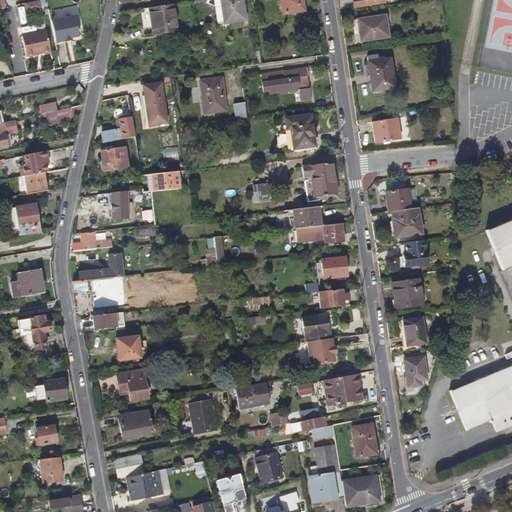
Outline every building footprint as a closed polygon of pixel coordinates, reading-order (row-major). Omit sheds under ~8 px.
[(250,19),(246,0),(225,0),(228,23),(250,19)] [(311,10),(309,0),(287,0),(289,13),(311,10)] [(41,9),(39,1),(24,4),(26,12),(41,9)] [(175,31),(170,5),(147,8),(151,35),(175,31)] [(63,34),(69,33),(77,31),(73,11),(49,16),(54,38),(63,36),(63,34)] [(390,39),(386,16),(357,21),(361,43),(390,39)] [(49,47),(45,26),(20,32),(25,52),(33,50),(33,49),(41,47),(41,49),(49,47)] [(395,88),(390,60),(379,62),(378,57),(368,58),(374,92),(395,88)] [(312,87),(310,75),(311,74),(310,66),(262,73),(264,90),(272,89),(272,93),(301,88),(303,100),(314,98),(312,87)] [(212,77),(211,71),(202,72),(190,74),(191,80),(212,77)] [(225,111),(221,78),(200,81),(205,114),(225,111)] [(166,121),(160,84),(142,86),(146,116),(155,115),(156,122),(166,121)] [(63,103),(62,94),(49,96),(50,105),(63,103)] [(248,119),(246,104),(234,106),(237,121),(248,119)] [(42,115),(44,126),(68,122),(70,108),(42,115)] [(132,137),(130,117),(114,120),(115,130),(100,132),(101,142),(132,137)] [(317,148),(313,117),(288,120),(289,131),(293,131),(295,150),(317,148)] [(402,140),(398,119),(373,123),(376,144),(402,140)] [(14,131),(12,122),(0,124),(0,133),(4,133),(14,131)] [(127,167),(125,148),(101,151),(104,170),(127,167)] [(162,150),(162,158),(176,158),(175,149),(162,150)] [(47,173),(44,158),(48,158),(46,151),(23,155),(25,162),(19,164),(21,178),(25,177),(44,174),(47,173)] [(337,194),(333,163),(301,167),(303,177),(304,176),(308,202),(330,199),(329,195),(337,194)] [(46,192),(44,174),(25,177),(21,178),(23,187),(26,186),(28,195),(46,192)] [(178,190),(176,174),(151,177),(154,194),(178,190)] [(267,197),(266,186),(252,187),(253,194),(259,193),(259,198),(267,197)] [(388,191),(391,212),(393,212),(412,209),(411,201),(419,200),(417,189),(410,190),(410,189),(388,191)] [(126,200),(125,193),(108,195),(111,215),(112,215),(113,222),(128,220),(126,200)] [(39,233),(35,206),(3,212),(7,232),(16,230),(17,237),(39,233)] [(322,227),(320,208),(294,211),(296,230),(309,228),(322,227)] [(424,234),(420,208),(412,209),(393,212),(396,238),(424,234)] [(503,269),(511,265),(511,217),(486,228),(503,269)] [(343,242),(341,225),(322,227),(309,228),(310,240),(322,239),(322,245),(343,242)] [(156,241),(154,228),(147,229),(149,242),(156,241)] [(310,240),(309,228),(296,230),(297,242),(310,240)] [(149,242),(147,229),(137,230),(138,243),(149,242)] [(111,249),(110,242),(94,244),(93,232),(80,234),(81,244),(72,245),(73,253),(111,249)] [(428,263),(425,239),(405,242),(407,253),(403,254),(405,266),(428,263)] [(122,277),(119,253),(108,255),(109,269),(77,273),(78,282),(110,278),(122,277)] [(346,277),(344,259),(322,261),(324,280),(346,277)] [(41,296),(38,274),(17,277),(19,286),(10,287),(12,300),(41,296)] [(293,287),(301,285),(300,277),(292,279),(293,287)] [(111,288),(111,283),(110,278),(78,282),(71,283),(72,293),(111,288)] [(422,305),(418,280),(392,284),(396,308),(422,305)] [(350,307),(349,295),(342,295),(341,290),(318,293),(320,310),(350,307)] [(268,309),(267,298),(225,303),(225,308),(240,306),(241,312),(268,309)] [(102,316),(101,307),(75,309),(76,319),(79,318),(92,317),(102,316)] [(124,331),(122,314),(114,315),(116,328),(116,332),(124,331)] [(116,328),(114,315),(102,316),(92,317),(94,330),(116,328)] [(329,339),(328,331),(326,331),(324,315),(302,318),(305,343),(329,339)] [(43,332),(50,330),(48,321),(43,322),(42,316),(19,321),(21,336),(26,335),(27,344),(28,344),(29,350),(45,347),(43,332)] [(263,317),(245,319),(246,326),(264,324),(263,317)] [(426,344),(422,318),(399,321),(403,347),(426,344)] [(137,359),(135,338),(115,341),(118,362),(137,359)] [(347,368),(343,344),(321,347),(325,372),(347,368)] [(303,359),(302,352),(288,354),(289,361),(303,359)] [(427,382),(423,358),(404,361),(409,390),(422,388),(421,383),(427,382)] [(188,370),(186,360),(178,362),(180,371),(181,371),(188,370)] [(511,366),(450,392),(465,430),(491,419),(497,431),(511,425),(511,366)] [(147,399),(142,371),(124,374),(126,381),(117,382),(118,389),(122,388),(123,395),(128,394),(130,402),(147,399)] [(126,381),(124,374),(116,375),(117,382),(126,381)] [(368,400),(365,387),(366,385),(364,374),(328,381),(333,406),(368,400)] [(252,386),(249,375),(241,376),(244,387),(252,386)] [(64,400),(62,380),(43,382),(45,402),(64,400)] [(297,398),(312,396),(310,385),(296,387),(297,398)] [(268,403),(267,396),(270,395),(269,389),(266,390),(265,386),(235,392),(238,408),(268,403)] [(215,431),(207,394),(187,398),(195,435),(215,431)] [(152,433),(148,412),(118,417),(122,438),(152,433)] [(285,425),(283,412),(272,414),(275,427),(285,425)] [(327,427),(325,416),(307,420),(310,430),(311,430),(327,427)] [(56,443),(53,425),(36,428),(39,446),(56,443)] [(378,450),(375,425),(354,427),(357,453),(378,450)] [(333,438),(331,426),(327,427),(311,430),(313,441),(333,438)] [(273,449),(297,444),(296,440),(265,446),(266,451),(273,449)] [(311,450),(309,442),(297,444),(298,452),(311,450)] [(339,470),(335,446),(320,448),(324,476),(311,478),(315,505),(344,501),(340,478),(339,470)] [(280,480),(273,449),(266,451),(256,453),(257,459),(254,460),(259,485),(280,480)] [(141,465),(139,455),(114,461),(116,470),(141,465)] [(61,482),(57,457),(38,460),(42,484),(61,482)] [(142,474),(141,465),(116,470),(118,479),(142,474)] [(379,499),(375,473),(340,478),(344,501),(345,504),(379,499)] [(155,497),(150,474),(129,478),(134,502),(155,497)] [(244,501),(237,475),(228,477),(227,476),(226,478),(223,477),(222,479),(214,482),(217,492),(216,493),(218,494),(217,496),(219,497),(223,511),(232,511),(231,504),(233,506),(233,504),(236,505),(237,503),(244,501)] [(298,511),(294,503),(298,501),(295,492),(279,498),(284,511),(283,511),(277,511),(274,509),(267,511),(266,511),(298,511)] [(79,496),(63,499),(66,511),(77,511),(82,511),(79,496)] [(210,511),(209,503),(193,507),(194,511),(210,511)]
